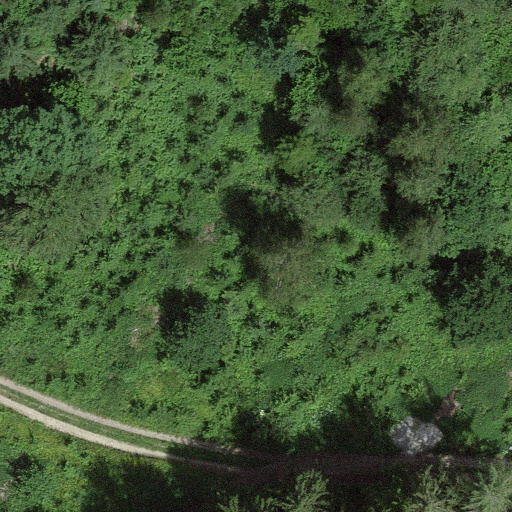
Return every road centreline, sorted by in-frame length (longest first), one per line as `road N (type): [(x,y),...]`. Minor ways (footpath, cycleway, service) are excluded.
road 1 (track): [(0,386),(117,436),(318,477)]
road 2 (track): [(237,511),(318,477),(432,460),(511,478)]
